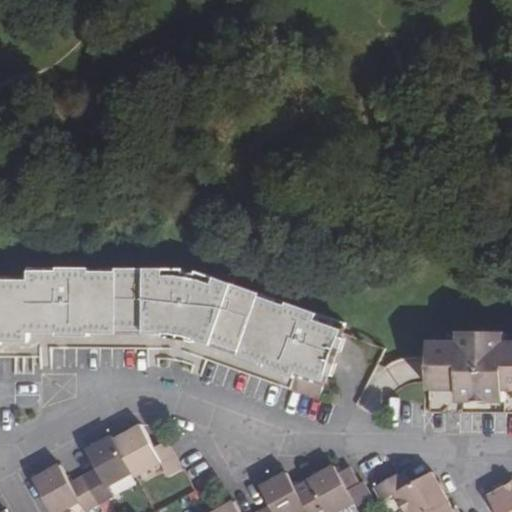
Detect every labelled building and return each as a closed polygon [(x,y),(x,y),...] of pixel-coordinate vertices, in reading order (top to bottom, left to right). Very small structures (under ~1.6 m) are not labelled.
[(184,267),(32,266),(32,275),(0,275),(0,358),(41,359),(41,350),(73,350),(172,351),(174,343),(180,344),(186,345),(185,353),(273,383),(318,398),(346,321),(198,270),(184,267)] [(511,342),(504,342),(504,332),(458,331),(458,342),(428,342),(428,392),(456,392),(457,396),(457,402),(503,402),(504,392),(511,391),(511,342)] [(174,343),(172,351),(185,353),(186,345),(180,344),(174,343)] [(402,370),(378,359),(356,407),(380,417),(402,370)] [(181,468),(165,440),(159,443),(153,446),(141,426),(115,441),(133,473),(135,478),(161,464),(168,476),(181,468)] [(115,441),(113,436),(84,452),(94,468),(88,472),(83,476),(99,505),(112,497),(106,487),(133,473),(115,441)] [(99,505),(83,476),(75,480),(70,483),(59,465),(34,479),(52,511),(60,511),(79,502),(85,511),(99,505)] [(339,474),(335,466),(306,482),(312,492),(307,496),(301,500),(306,510),(307,511),(337,511),(355,503),(339,474)] [(349,468),(339,474),(355,503),(357,507),(372,498),(369,493),(363,483),(358,483),(349,468)] [(301,500),(286,472),(259,489),(268,505),(263,508),(256,511),(302,511),(306,510),(301,500)] [(439,486),(432,474),(411,484),(403,472),(375,488),(383,502),(396,496),(405,511),(425,511),(447,500),(439,486)] [(511,511),(511,483),(489,496),(497,511),(511,511)] [(449,503),(447,500),(425,511),(459,511),(458,509),(454,511),(449,503)] [(256,511),(255,511),(240,511),(235,501),(215,511),(256,511)]
